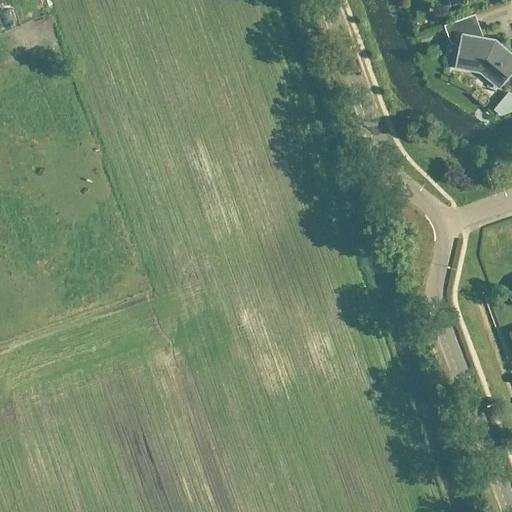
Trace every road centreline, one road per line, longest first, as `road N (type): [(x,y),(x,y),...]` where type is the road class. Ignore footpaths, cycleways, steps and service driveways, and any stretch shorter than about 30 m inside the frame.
road 1 (tertiary): [(506,511),(437,323),(444,225)]
road 2 (tertiary): [(444,225),(380,165),(322,0)]
